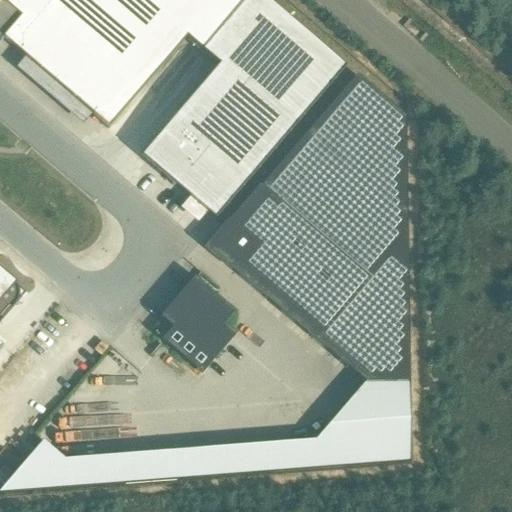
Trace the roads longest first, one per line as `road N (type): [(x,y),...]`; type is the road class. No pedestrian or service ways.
road 1 (unclassified): [(0,226),(101,313),(163,241),(0,102)]
road 2 (unclassified): [(434,79),(341,0)]
